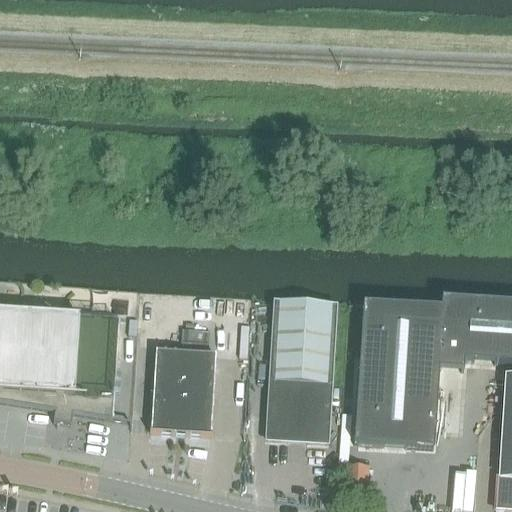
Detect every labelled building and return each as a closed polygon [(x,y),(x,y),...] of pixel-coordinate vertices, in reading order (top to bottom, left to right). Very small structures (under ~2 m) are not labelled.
[(133,317),(132,291),(104,293),(104,302),(95,302),(95,318),(133,317)] [(362,308),(353,448),(433,453),(438,373),(463,375),(464,365),(511,367),(511,308),(441,303),(440,313),(362,308)] [(275,305),(267,444),(326,447),(335,308),(275,305)] [(119,322),(0,314),(0,405),(54,415),(52,426),(71,429),(73,417),(112,424),(119,322)] [(151,437),(211,440),(216,359),(156,355),(151,437)] [(493,511),(511,511),(511,378),(504,378),(498,480),(495,479),(493,511)] [(366,471),(347,470),(346,493),(365,495),(366,471)]
